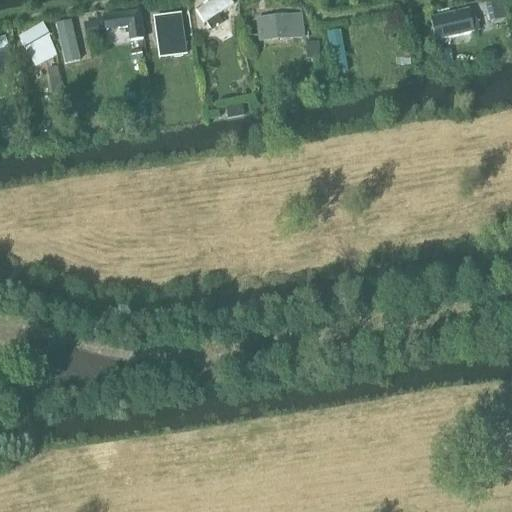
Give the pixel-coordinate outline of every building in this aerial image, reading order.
[(228,0),(214,0),(196,13),(204,26),(233,6),(228,0)] [(468,12),(431,20),(435,40),(472,32),(468,12)] [(139,13),(104,17),(106,34),(141,30),(139,13)] [(181,16),(153,20),(160,62),(187,58),(181,16)] [(303,18),(257,21),(259,45),(304,43),(303,18)] [(71,24),(57,27),(65,64),(78,62),(71,24)] [(40,28),(18,40),(24,50),(46,38),(40,28)] [(348,72),(341,33),(327,35),(334,75),(348,72)]
